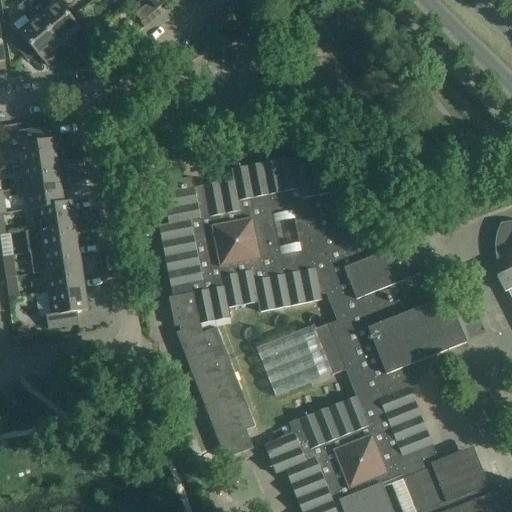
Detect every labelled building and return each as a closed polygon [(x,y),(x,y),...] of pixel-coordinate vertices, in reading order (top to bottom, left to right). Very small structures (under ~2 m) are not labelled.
[(41,0),(48,8),(37,16),(60,45),(65,51),(69,48),(68,46),(72,43),(68,39),(80,30),(55,0),(41,0)] [(149,0),(151,2),(134,15),(141,23),(157,10),(169,0),(149,0)] [(60,45),(37,16),(25,1),(17,7),(30,23),(18,32),(21,36),(12,43),(27,62),(36,54),(41,61),(42,60),(46,66),(50,63),(49,61),(53,58),(50,54),(60,45)] [(22,167),(57,162),(52,127),(11,133),(13,147),(19,146),(22,167)] [(332,376),(345,370),(356,398),(357,397),(362,408),(409,389),(419,385),(411,366),(385,377),(366,331),(406,314),(395,285),(414,278),(401,246),(366,260),(355,233),(361,231),(338,175),(328,177),(325,163),(295,169),(293,158),(231,171),(233,181),(203,187),(203,190),(194,192),(192,178),(170,183),(172,193),(162,195),(168,225),(158,227),(171,289),(172,289),(173,298),(168,299),(174,328),(179,327),(180,332),(176,334),(225,460),(252,449),(246,432),(255,428),(216,329),(203,334),(199,325),(230,319),(228,309),(258,303),(260,313),(321,301),(320,295),(326,294),(337,322),(313,332),(311,326),(255,349),(275,397),(331,375),(332,376)] [(22,167),(25,188),(74,180),(73,172),(59,175),(57,162),(22,167)] [(76,190),(74,180),(25,188),(29,211),(36,210),(36,209),(63,204),(61,192),(76,190)] [(36,210),(39,229),(89,222),(88,214),(73,216),(71,202),(63,204),(36,209),(36,210)] [(39,229),(26,231),(29,253),(30,253),(77,245),(76,234),(90,232),(89,222),(39,229)] [(511,222),(501,224),(497,234),(495,244),(495,254),(497,264),(502,275),(496,278),(504,294),(507,292),(511,300),(511,222)] [(7,297),(20,297),(17,234),(5,234),(7,297)] [(77,245),(30,253),(34,275),(46,273),(95,265),(94,257),(79,259),(77,245)] [(46,273),(49,294),(84,289),(82,277),(97,275),(95,265),(46,273)] [(84,289),(49,294),(52,316),(46,317),(48,329),(78,325),(76,313),(87,311),(84,289)] [(447,298),(406,314),(366,331),(385,377),(411,366),(466,344),(447,298)] [(25,327),(17,328),(19,342),(32,340),(31,332),(25,327)] [(511,498),(511,496),(505,478),(482,487),(469,453),(439,465),(409,389),(362,408),(357,397),(356,398),(299,420),(303,431),(264,447),(276,475),(285,472),(301,511),(510,511),(506,501),(511,498)] [(288,426),(281,428),(285,437),(291,434),(288,426)]
